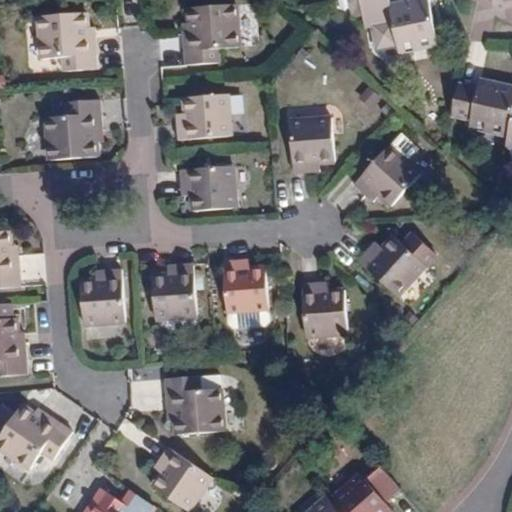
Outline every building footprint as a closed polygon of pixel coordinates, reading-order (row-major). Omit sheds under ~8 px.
[(429,0),(417,0),(391,5),(390,0),(361,0),(367,29),(395,24),(399,46),(437,39),(429,0)] [(191,26),(191,35),(185,36),(188,68),(219,64),(218,51),(238,49),(233,7),(189,11),(191,26)] [(63,71),(98,70),(94,40),(88,40),(87,28),(85,15),(38,19),(41,60),(62,59),(63,71)] [(401,56),(439,48),(437,39),(399,46),(401,56)] [(457,80),(452,116),(468,120),(502,135),(511,138),(511,85),(472,86),(457,80)] [(227,95),(182,99),(184,115),(185,123),(178,124),(180,139),(230,136),(227,95)] [(96,145),(95,134),(101,133),(99,102),(65,105),(66,118),(46,119),(49,162),(96,159),(96,145)] [(290,122),(292,174),(308,173),(308,166),(317,166),(334,166),(334,121),(290,122)] [(388,146),(355,185),(368,196),(373,190),(381,197),(393,208),(422,175),(388,146)] [(233,168),(183,171),(184,187),(192,187),(193,198),(193,213),(236,210),(233,168)] [(184,187),(185,198),(193,198),(192,187),(184,187)] [(368,196),(376,202),(381,197),(373,190),(368,196)] [(0,288),(17,287),(15,254),(9,255),(8,246),(8,232),(0,232),(0,288)] [(406,245),(395,236),(383,250),(377,257),(372,254),(363,265),(400,299),(439,254),(416,233),(406,245)] [(383,250),(378,245),(372,254),(377,257),(383,250)] [(253,270),(242,271),(241,264),(227,265),(231,314),(274,311),(269,270),(253,270)] [(199,317),(195,268),(179,269),(180,276),(170,276),(154,278),(158,320),(199,317)] [(127,322),(123,274),(107,275),(107,282),(98,282),(83,283),(86,325),(127,322)] [(329,289),(320,289),(320,283),(304,284),(309,334),(350,330),(345,288),(329,289)] [(17,342),(16,332),(15,318),(12,318),(11,303),(0,303),(0,374),(27,373),(24,341),(17,342)] [(24,341),(23,331),(16,332),(17,342),(24,341)] [(195,380),(162,382),(164,413),(172,413),(172,423),(173,435),(220,433),(217,391),(196,392),(195,380)] [(54,460),(73,433),(46,415),(42,422),(33,415),(23,409),(0,441),(0,448),(31,470),(43,453),(54,460)] [(46,415),(37,409),(33,415),(42,422),(46,415)] [(164,413),(165,423),(172,423),(172,413),(164,413)] [(153,485),(188,509),(211,475),(170,446),(161,460),(166,465),(161,472),(153,485)] [(161,460),(155,469),(161,472),(166,465),(161,460)] [(381,511),(389,505),(387,502),(401,490),(382,467),(367,480),(362,475),(332,499),(342,511),(381,511)] [(128,511),(132,506),(103,486),(86,511),(88,511),(128,511)] [(342,511),(332,499),(328,496),(308,511),(342,511)]
